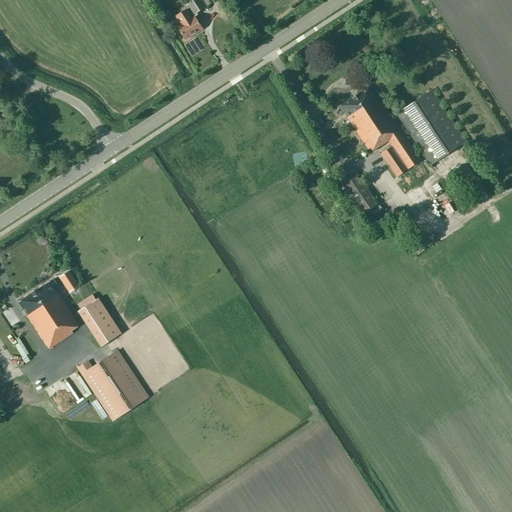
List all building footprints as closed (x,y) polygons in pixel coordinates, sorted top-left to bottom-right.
[(191,0),(192,1),(186,5),(194,17),(200,13),(199,11),(206,6),(210,4),(207,0),(191,0)] [(192,18),(186,9),(175,16),(181,25),(177,27),(185,40),(202,29),(194,17),(192,18)] [(466,142),(432,90),(396,114),(391,117),(370,85),(339,106),(370,153),(388,141),(391,146),(380,154),(396,177),(420,161),(411,147),(416,144),(430,165),(466,142)] [(356,173),(341,183),(363,214),(377,204),(356,173)] [(439,204),(432,211),(441,219),(448,212),(439,204)] [(68,271),(59,277),(69,292),(78,286),(68,271)] [(74,318),(55,289),(58,287),(52,279),(18,302),(49,348),(72,333),(71,331),(79,325),(74,318)] [(101,347),(121,333),(98,298),(95,300),(92,295),(76,305),(80,310),(78,311),(101,347)] [(20,359),(28,357),(19,331),(12,333),(20,359)] [(0,366),(6,376),(17,369),(0,339),(0,366)] [(88,361),(77,368),(113,421),(148,397),(117,350),(92,367),(88,361)] [(79,403),(91,396),(71,364),(59,372),(79,403)]
